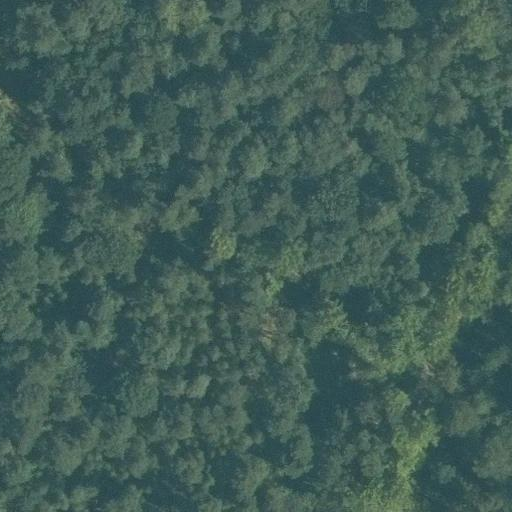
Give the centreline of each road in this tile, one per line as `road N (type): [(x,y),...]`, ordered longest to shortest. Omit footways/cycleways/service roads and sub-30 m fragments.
road 1 (unclassified): [(374,511),(511,192)]
road 2 (track): [(285,261),(0,71)]
road 3 (track): [(434,367),(285,261)]
